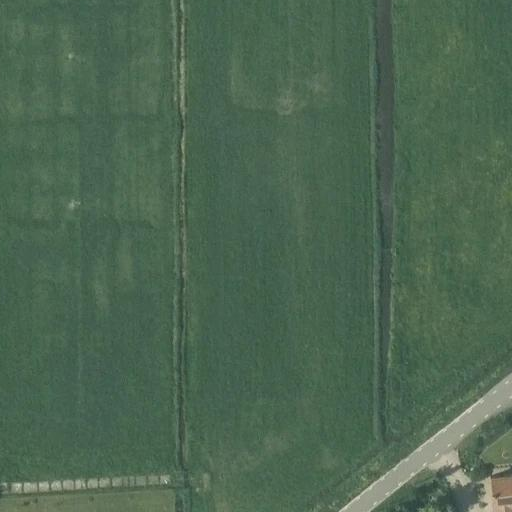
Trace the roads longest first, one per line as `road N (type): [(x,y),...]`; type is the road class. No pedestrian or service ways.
road 1 (track): [(229,203),(222,476)]
road 2 (track): [(229,203),(219,0)]
road 3 (tertiary): [(355,511),(511,388)]
